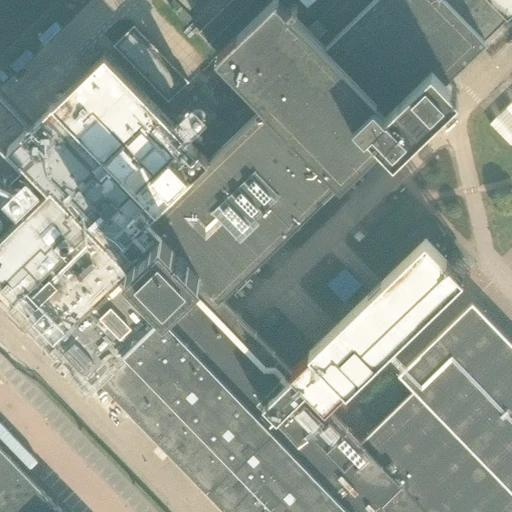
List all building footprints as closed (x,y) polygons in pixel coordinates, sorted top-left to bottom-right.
[(51,188),(0,237),(0,284),(93,379),(103,369),(243,511),(511,511),(511,341),(474,303),(401,375),(416,391),(363,443),(326,406),(462,273),(425,234),(289,367),(221,298),(382,141),(396,156),(460,94),(445,79),(511,12),(511,0),(376,0),(326,50),(277,0),(231,0),(199,32),(269,104),(213,159),(103,46),(49,99),(5,142),(51,188)] [(187,81),(133,26),(113,46),(167,100),(187,81)] [(511,141),(511,101),(490,123),(510,143),(511,141)] [(0,212),(7,220),(35,192),(0,156),(0,212)] [(0,511),(63,511),(0,446),(0,511)]
